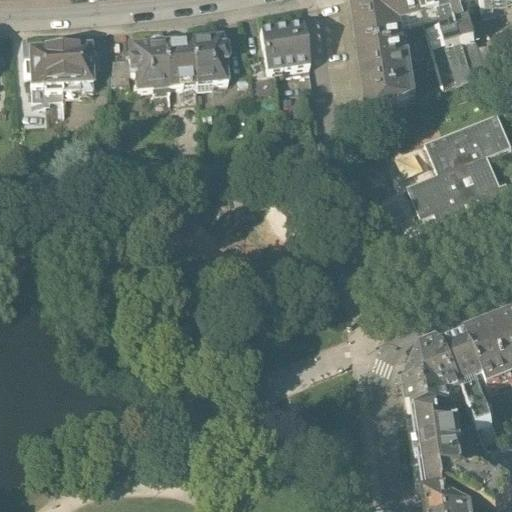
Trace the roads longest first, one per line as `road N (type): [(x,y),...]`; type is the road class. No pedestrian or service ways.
road 1 (residential): [(511,277),(424,319),(399,339),(384,367),(399,511)]
road 2 (residential): [(198,0),(0,16)]
